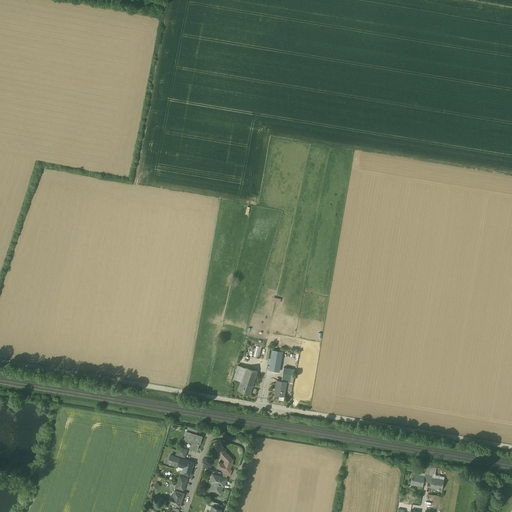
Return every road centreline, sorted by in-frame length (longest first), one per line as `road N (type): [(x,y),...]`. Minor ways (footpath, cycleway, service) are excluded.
road 1 (unclassified): [(511,446),(0,359)]
road 2 (residential): [(225,511),(246,447),(214,433),(185,511)]
